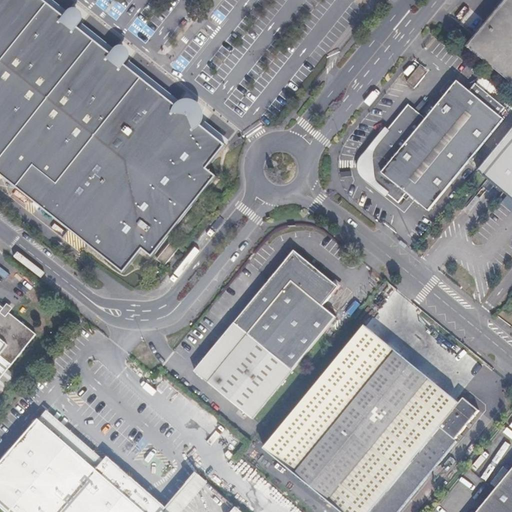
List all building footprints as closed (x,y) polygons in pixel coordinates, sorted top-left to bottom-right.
[(0,0),(0,173),(124,272),(143,248),(153,256),(216,176),(207,169),(226,145),(201,126),(203,123),(205,119),(205,114),(203,110),(199,106),(194,102),(190,101),(184,101),(180,102),(176,105),(123,63),(126,57),(118,51),(114,56),(75,25),(80,19),(71,13),(67,18),(44,0),(0,0)] [(53,0),(45,0),(61,13),(64,9),(53,0)] [(511,0),(506,0),(468,48),(511,84),(511,0)] [(414,89),(425,75),(418,69),(406,83),(414,89)] [(445,98),(427,83),(369,154),(374,158),(371,180),(400,203),(408,194),(429,212),(506,120),(501,116),(506,109),(478,85),(471,92),(459,81),(445,98)] [(511,130),(478,171),(511,198),(511,130)] [(157,259),(166,266),(179,250),(171,243),(157,259)] [(293,251),(200,366),(197,370),(214,385),(254,418),(335,317),(322,305),(337,287),(293,251)] [(0,356),(11,365),(36,335),(0,305),(0,356)] [(364,325),(265,448),(339,511),(398,511),(456,441),(455,440),(479,410),(463,397),(459,402),(364,325)] [(182,355),(173,365),(182,372),(190,362),(182,355)] [(48,411),(0,465),(0,507),(5,511),(164,511),(167,507),(108,456),(105,460),(48,411)] [(511,511),(511,468),(476,511),(511,511)]
